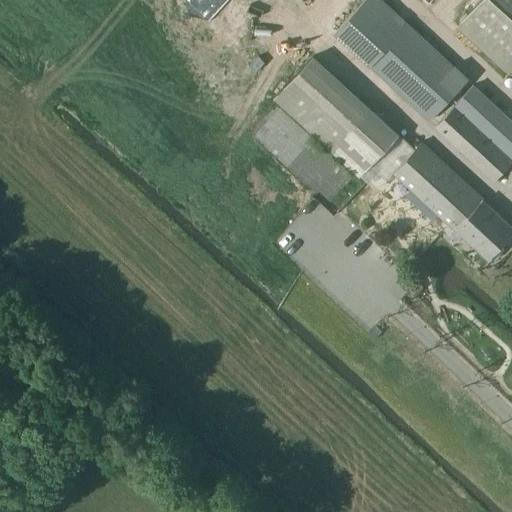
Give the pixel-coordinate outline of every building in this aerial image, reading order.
[(430,119),(469,78),(386,0),(366,0),(337,31),(430,119)] [(511,0),(480,0),(459,23),(511,70),(511,0)] [(400,135),(314,56),(276,98),(362,176),(400,135)] [(495,180),(511,161),(511,118),(475,85),(455,105),(447,114),(436,125),(447,136),(495,180)] [(489,259),(511,234),(511,224),(421,140),(394,169),(489,259)]
